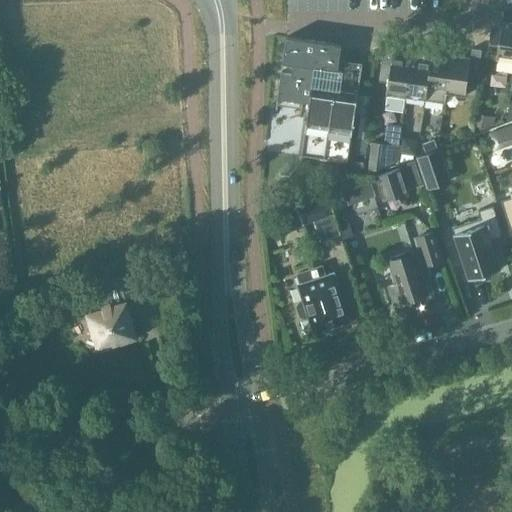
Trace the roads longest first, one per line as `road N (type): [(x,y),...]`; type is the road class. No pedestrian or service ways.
road 1 (residential): [(256,406),(511,328)]
road 2 (tertiary): [(227,257),(223,28),(213,0)]
road 3 (residential): [(0,393),(93,429),(132,435),(201,422)]
road 4 (residential): [(481,0),(462,24),(293,21)]
road 5 (tertiary): [(227,257),(219,316),(232,413)]
road 6 (tertiary): [(256,406),(227,257)]
